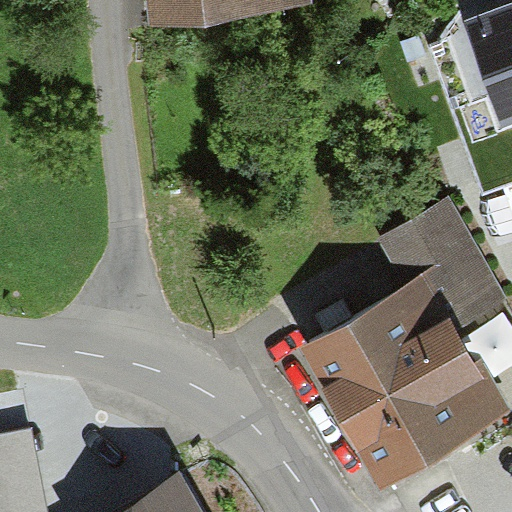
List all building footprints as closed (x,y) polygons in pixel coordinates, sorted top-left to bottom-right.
[(148,0),(151,22),(317,5),(316,0),(148,0)] [(500,7),(465,18),(502,124),(511,120),(511,0),(502,0),(498,1),(500,7)] [(407,280),(304,338),(382,479),(511,409),(511,408),(466,329),(511,305),(511,296),(457,196),(380,237),(407,280)] [(48,511),(33,428),(0,434),(0,511),(48,511)] [(211,511),(182,465),(99,511),(211,511)]
